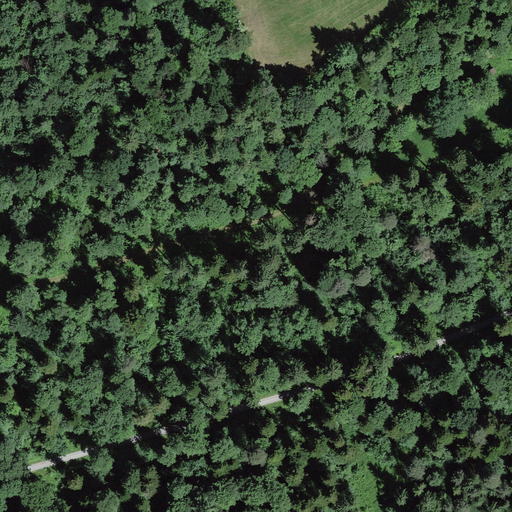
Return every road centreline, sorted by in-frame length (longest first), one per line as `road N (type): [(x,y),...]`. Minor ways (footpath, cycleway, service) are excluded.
road 1 (track): [(0,297),(381,178),(511,120)]
road 2 (track): [(511,310),(400,356),(0,476)]
